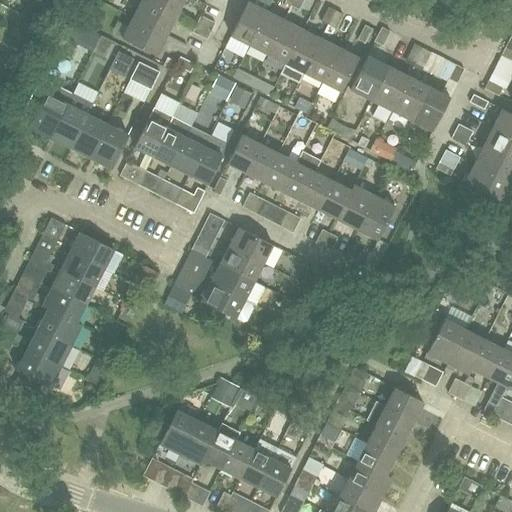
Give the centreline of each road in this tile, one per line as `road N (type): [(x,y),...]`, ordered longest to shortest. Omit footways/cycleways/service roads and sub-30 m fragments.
road 1 (residential): [(362,278),(207,201),(193,227)]
road 2 (residential): [(407,511),(456,419),(511,448)]
road 3 (residential): [(335,0),(364,14),(376,6),(481,58)]
road 4 (residential): [(125,511),(32,479),(0,454)]
road 5 (residential): [(193,227),(109,183),(91,218)]
road 6 (residential): [(193,227),(176,261),(91,218)]
